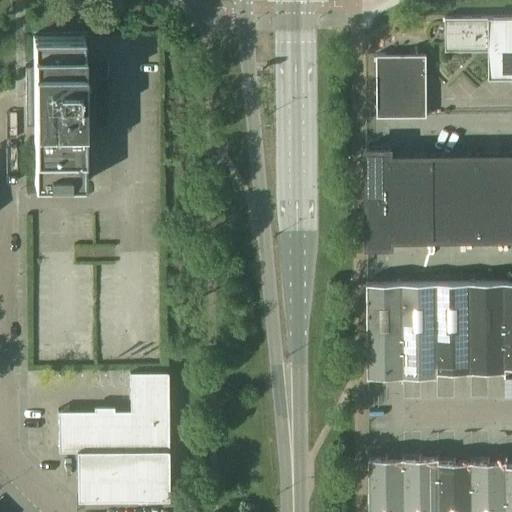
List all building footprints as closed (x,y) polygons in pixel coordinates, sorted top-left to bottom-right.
[(511,75),(511,14),(445,15),(445,48),(489,48),(489,76),(511,75)] [(106,122),(106,64),(82,64),(82,34),(33,34),(34,64),(25,65),(25,123),(34,123),(34,181),(83,181),(83,122),(106,122)] [(427,114),(426,52),(377,53),(377,114),(427,114)] [(390,242),(389,194),(412,194),(411,153),(390,153),(390,146),(367,146),(368,242),(390,242)] [(500,193),(499,152),(477,153),(478,193),(500,193)] [(511,192),(511,152),(499,152),(500,193),(511,192)] [(434,193),(433,153),(411,153),(412,194),(434,193)] [(478,193),(477,153),(433,153),(434,193),(478,193)] [(511,233),(511,192),(500,193),(500,233),(511,233)] [(434,234),(434,193),(412,194),(412,234),(434,234)] [(500,193),(478,193),(434,193),(434,234),(500,233),(500,193)] [(412,234),(412,194),(389,194),(390,242),(391,242),(391,234),(412,234)] [(436,369),(435,278),(401,279),(402,374),(404,374),(404,373),(434,373),(434,374),(437,374),(437,369),(436,369)] [(470,369),(470,278),(435,278),(436,369),(437,369),(466,368),(466,369),(470,369)] [(505,364),(504,278),(470,278),(470,369),(471,369),(471,368),(503,368),(503,369),(506,369),(506,364),(505,364)] [(402,374),(401,279),(366,279),(367,374),(370,374),(370,373),(400,373),(400,374),(402,374)] [(167,452),(166,369),(128,370),(128,408),(57,409),(57,449),(75,449),(75,496),(167,496),(167,452)] [(371,453),(368,453),(368,511),(511,511),(511,460),(506,461),(506,456),(504,456),(504,457),(475,457),(475,456),(471,456),(471,457),(438,457),(438,453),(436,453),(436,454),(406,454),(406,453),(403,453),(403,454),(371,454),(371,453)]
